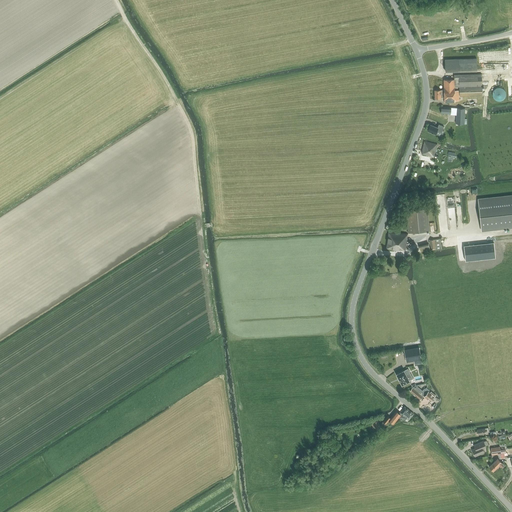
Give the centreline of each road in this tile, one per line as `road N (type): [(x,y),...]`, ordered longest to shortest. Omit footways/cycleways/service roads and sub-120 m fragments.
road 1 (tertiary): [(511,510),(364,364),(353,337),(352,305),(424,114),(417,49)]
road 2 (track): [(381,228),(203,226)]
